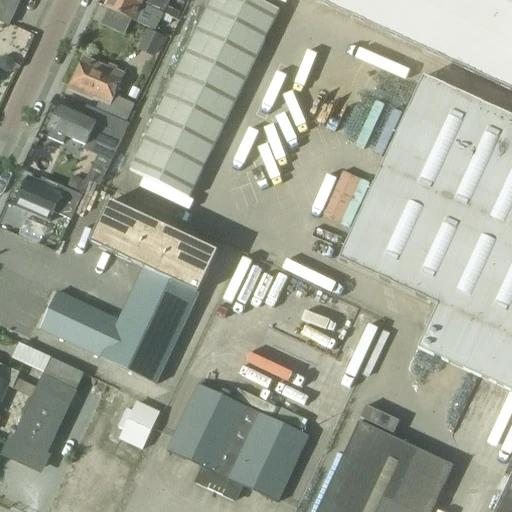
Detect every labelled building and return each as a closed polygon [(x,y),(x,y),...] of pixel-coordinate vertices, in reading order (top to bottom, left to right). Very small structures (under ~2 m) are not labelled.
[(0,0),(0,21),(10,26),(22,0),(0,0)] [(129,0),(112,0),(107,11),(132,22),(156,32),(164,15),(129,0)] [(169,3),(164,0),(154,0),(154,1),(152,0),(129,0),(164,15),(167,9),(169,3)] [(190,200),(280,13),(252,0),(212,0),(130,172),(190,200)] [(310,0),(511,93),(511,3),(504,0),(499,0),(498,3),(490,0),(310,0)] [(177,21),(180,15),(167,9),(164,15),(177,21)] [(155,60),(164,39),(146,31),(137,52),(155,60)] [(353,40),(349,48),(401,72),(405,65),(353,40)] [(84,63),(72,88),(100,101),(96,111),(97,112),(126,125),(134,106),(114,97),(122,80),(84,63)] [(511,511),(511,118),(424,77),(338,261),(437,307),(417,350),(511,394),(511,484),(506,498),(498,511),(511,511)] [(128,126),(126,125),(97,112),(96,111),(91,123),(81,119),(62,110),(52,132),(49,139),(63,146),(66,138),(76,142),(80,144),(87,147),(114,159),(128,126)] [(72,177),(67,190),(76,195),(82,182),(72,177)] [(17,209),(50,224),(54,214),(69,221),(78,201),(31,179),(17,209)] [(59,294),(42,331),(104,360),(104,361),(158,386),(181,338),(191,315),(200,296),(198,295),(217,254),(109,203),(90,245),(145,270),(121,323),(59,294)] [(0,400),(6,387),(12,390),(17,380),(19,375),(0,366),(0,400)] [(13,440),(6,456),(41,472),(48,456),(77,393),(77,392),(43,377),(43,376),(37,389),(32,400),(13,440)] [(201,388),(170,455),(205,472),(199,486),(238,504),(245,490),(280,505),(310,438),(268,419),(223,398),(201,388)] [(137,404),(119,442),(142,452),(160,414),(137,404)] [(360,420),(393,436),(398,423),(366,408),(360,420)] [(386,511),(398,487),(415,450),(360,425),(318,511),(386,511)] [(433,511),(454,468),(415,450),(398,487),(386,511),(433,511)]
